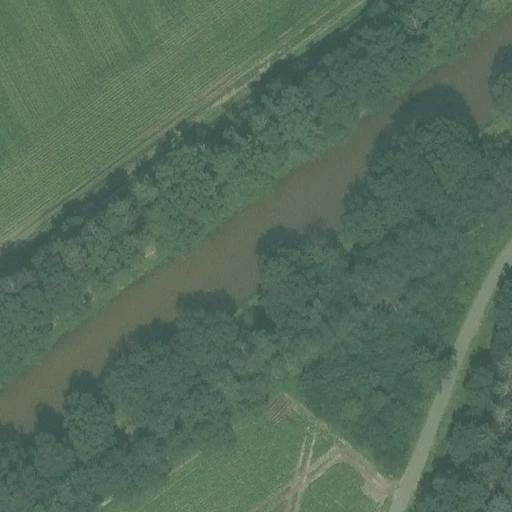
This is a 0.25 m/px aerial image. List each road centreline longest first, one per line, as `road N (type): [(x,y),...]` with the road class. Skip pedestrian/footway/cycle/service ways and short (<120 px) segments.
road 1 (unclassified): [(511,141),(28,511)]
road 2 (residential): [(392,511),(459,346),(511,245)]
